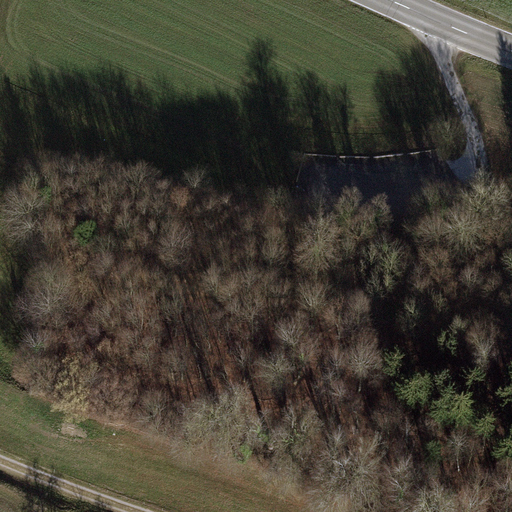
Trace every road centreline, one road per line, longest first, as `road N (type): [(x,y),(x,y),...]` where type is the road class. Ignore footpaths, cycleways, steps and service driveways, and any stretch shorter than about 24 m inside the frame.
road 1 (track): [(0,466),(127,511)]
road 2 (tertiary): [(511,49),(392,0)]
